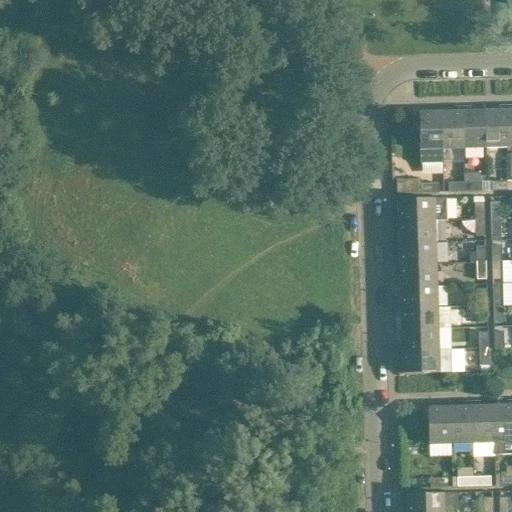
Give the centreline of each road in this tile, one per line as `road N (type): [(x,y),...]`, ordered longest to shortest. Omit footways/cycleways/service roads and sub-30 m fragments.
road 1 (residential): [(379,458),(367,105),(379,85)]
road 2 (track): [(144,372),(161,363),(379,458)]
road 3 (track): [(110,511),(144,372)]
road 4 (residential): [(511,63),(415,64),(379,85)]
